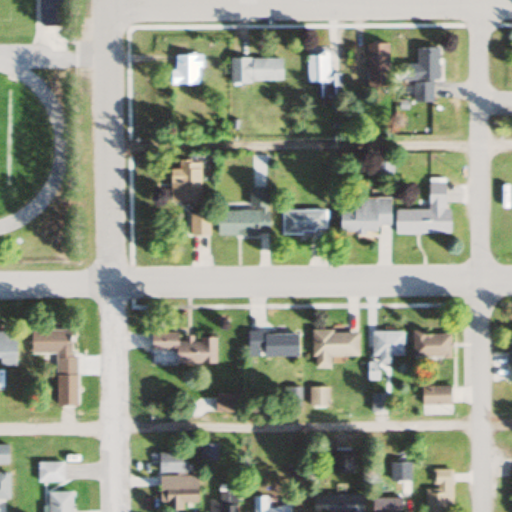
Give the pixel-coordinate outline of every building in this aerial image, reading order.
[(37,0),(37,25),(62,25),(62,0),(37,0)] [(364,44),(364,85),(387,85),(387,44),(364,44)] [(436,79),(436,47),(415,47),(415,64),(401,64),(401,80),(415,80),(415,101),(430,101),(431,79),(436,79)] [(304,53),(304,84),(328,84),(328,53),(304,53)] [(199,55),(171,55),(171,84),(199,84),(199,55)] [(227,58),(227,82),(280,82),(280,58),(227,58)] [(372,155),(372,175),(391,175),(391,155),(372,155)] [(177,169),(167,169),(167,202),(199,202),(199,159),(177,159),(177,169)] [(448,207),(443,207),(443,178),(427,177),(426,209),(393,208),(393,233),(447,233),(448,207)] [(266,187),(247,187),(247,210),(215,210),(215,235),(266,235),(266,187)] [(388,196),(358,196),(358,209),(337,209),(337,232),(375,231),(375,223),(388,223),(388,196)] [(279,209),(279,235),(324,235),(324,209),(279,209)] [(207,235),(207,212),(186,212),(186,235),(207,235)] [(68,354),(68,329),(29,329),(29,352),(54,352),(55,375),(75,375),(75,354),(68,354)] [(328,356),(356,356),(356,330),(309,330),(309,367),(328,367),(328,356)] [(366,360),(366,378),(375,378),(375,362),(388,363),(389,354),(402,355),(402,330),(371,330),(370,360),(366,360)] [(213,364),(213,338),(175,337),(175,331),(149,331),(148,349),(173,350),(173,364),(213,364)] [(246,356),(295,356),(295,331),(246,331),(246,356)] [(410,356),(449,356),(449,331),(410,331),(410,356)] [(420,384),(420,413),(449,413),(449,384),(420,384)] [(307,405),(326,405),(326,386),(307,386),(307,405)] [(369,411),(388,411),(388,391),(369,391),(369,411)] [(213,412),(238,412),(238,393),(213,393),(213,412)] [(215,444),(199,444),(199,460),(215,460),(215,444)] [(157,474),(158,510),(181,510),(181,502),(196,502),(195,475),(184,475),(184,451),(156,452),(156,474),(157,474)] [(35,461),(35,482),(61,482),(61,461),(35,461)] [(408,461),(388,461),(388,480),(408,480),(408,461)] [(449,511),(449,468),(433,468),(433,488),(424,488),(423,511),(449,511)] [(208,495),(208,511),(235,511),(235,484),(217,484),(217,495),(208,495)] [(69,511),(70,492),(45,492),(44,511),(69,511)] [(360,511),(361,494),(309,494),(309,511),(360,511)] [(250,511),(288,511),(289,505),(265,505),(265,495),(251,495),(250,511)] [(369,511),(399,511),(400,497),(369,497),(369,511)]
